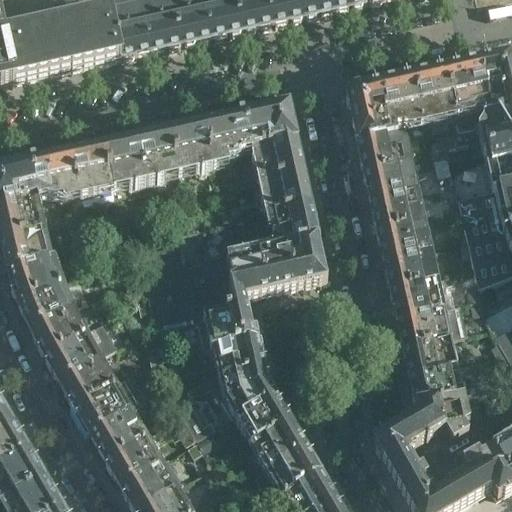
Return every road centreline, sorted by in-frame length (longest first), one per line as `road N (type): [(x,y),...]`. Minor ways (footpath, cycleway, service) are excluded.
road 1 (residential): [(375,511),(341,442),(356,313),(353,259),(309,71)]
road 2 (residential): [(0,139),(309,71)]
road 3 (residential): [(309,71),(511,20)]
road 4 (residential): [(95,511),(0,342)]
